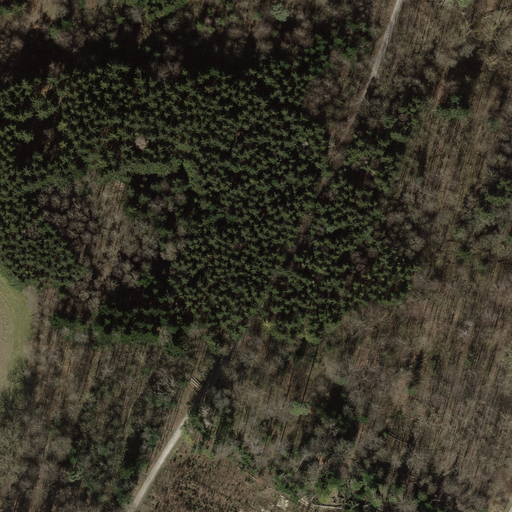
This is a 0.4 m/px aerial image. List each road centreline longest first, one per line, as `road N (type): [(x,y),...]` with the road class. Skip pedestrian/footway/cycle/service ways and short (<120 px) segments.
road 1 (track): [(138,511),(325,195),(401,0)]
road 2 (track): [(51,0),(25,47),(40,113),(222,367)]
